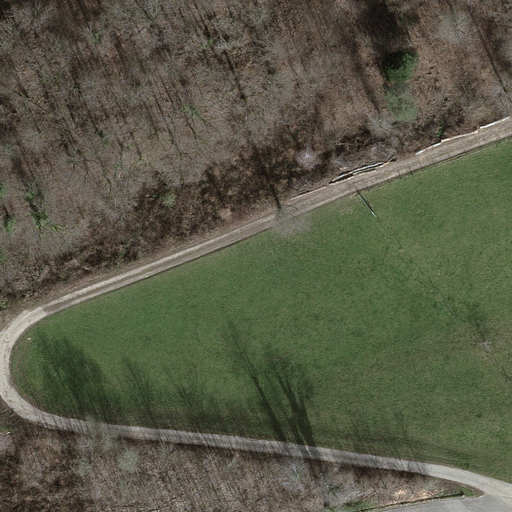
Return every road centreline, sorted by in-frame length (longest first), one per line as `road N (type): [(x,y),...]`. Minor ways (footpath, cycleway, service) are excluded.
road 1 (track): [(0,346),(10,325),(56,303),(511,131)]
road 2 (track): [(511,508),(467,479),(286,443),(39,418),(15,405),(0,377)]
